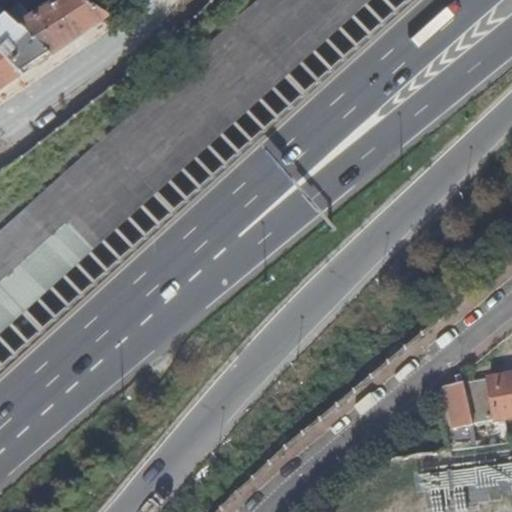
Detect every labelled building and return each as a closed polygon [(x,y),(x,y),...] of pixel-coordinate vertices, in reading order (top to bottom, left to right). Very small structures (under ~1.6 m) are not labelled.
[(44,57),(101,18),(95,13),(73,0),(32,0),(43,7),(17,24),(11,28),(44,57)] [(2,20),(11,28),(17,24),(7,15),(2,20)] [(35,63),(44,57),(11,28),(2,20),(0,17),(0,59),(16,76),(35,63)] [(0,87),(16,76),(0,59),(0,87)] [(511,376),(465,386),(466,387),(475,426),(506,420),(511,418),(511,376)] [(454,433),(448,434),(451,450),(478,447),(474,427),(475,426),(466,387),(447,390),(445,391),(445,392),(454,433)] [(511,463),(429,472),(433,511),(455,511),(454,497),(511,491),(511,495),(511,463)]
